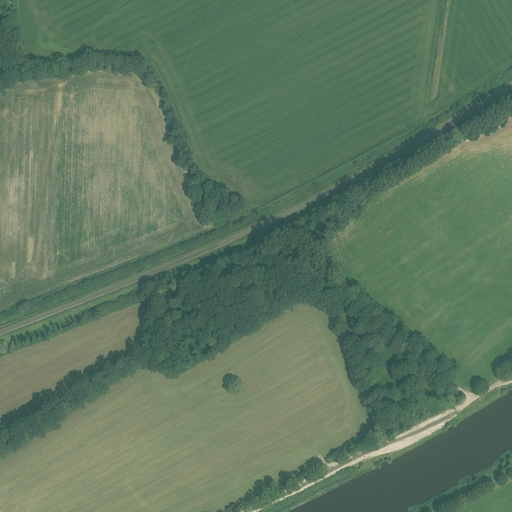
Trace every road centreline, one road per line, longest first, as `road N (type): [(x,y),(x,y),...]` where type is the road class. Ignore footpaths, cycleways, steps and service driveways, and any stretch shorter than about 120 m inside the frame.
road 1 (unclassified): [(0,450),(125,365),(294,270),(310,270),(473,396)]
road 2 (track): [(459,411),(249,511)]
